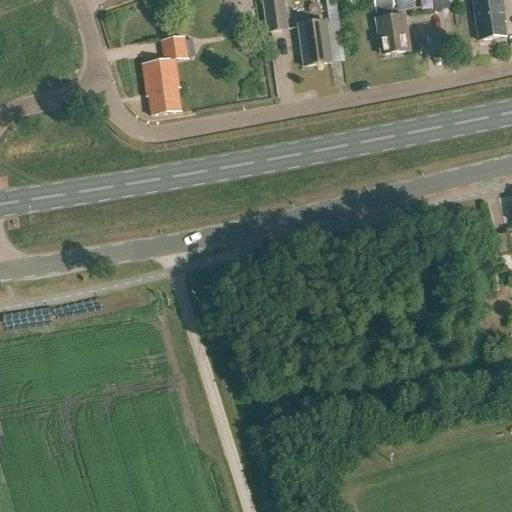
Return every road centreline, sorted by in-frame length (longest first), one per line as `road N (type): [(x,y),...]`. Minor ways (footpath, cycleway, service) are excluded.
road 1 (primary): [(0,205),(511,113)]
road 2 (residential): [(511,64),(153,133),(128,124),(103,90)]
road 3 (tertiary): [(164,247),(511,167)]
road 4 (residential): [(248,511),(164,247)]
road 5 (tertiary): [(1,272),(164,247)]
